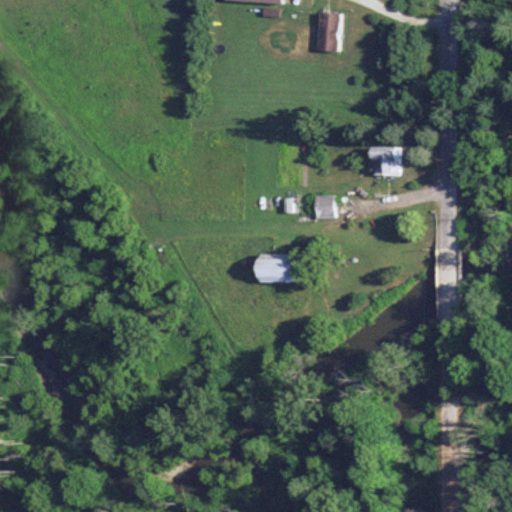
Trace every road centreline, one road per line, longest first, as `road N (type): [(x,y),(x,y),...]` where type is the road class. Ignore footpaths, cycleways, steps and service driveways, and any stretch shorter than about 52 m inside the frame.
road 1 (residential): [(449,221),(450,0)]
road 2 (residential): [(450,511),(448,293)]
